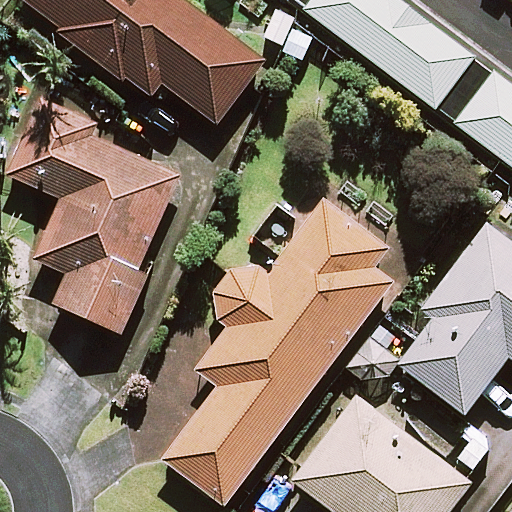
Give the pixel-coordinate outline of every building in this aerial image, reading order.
[(269,59),(188,0),(17,0),(151,98),(162,82),(221,125),(269,59)] [(474,57),(399,0),(310,0),(305,7),(436,107),(474,57)] [(511,84),(495,71),(456,121),(511,163),(511,84)] [(99,124),(42,99),(8,174),(63,199),(37,259),(69,273),(56,302),(121,331),(139,291),(131,288),(180,176),(93,138),(99,124)] [(415,262),(328,196),(269,274),(246,257),(207,308),(232,326),(199,369),(223,388),(167,460),(228,507),(415,262)] [(511,242),(488,224),(424,308),(436,318),(401,364),(466,414),(510,356),(511,357),(511,242)] [(447,511),(470,483),(357,399),(295,481),(337,511),(447,511)]
